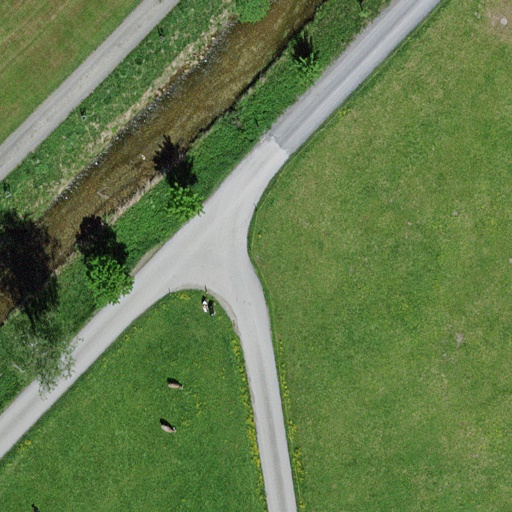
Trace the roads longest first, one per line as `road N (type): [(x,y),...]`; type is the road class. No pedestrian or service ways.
road 1 (track): [(234,203),(0,439)]
road 2 (track): [(234,203),(295,511)]
road 3 (track): [(432,0),(234,203)]
road 4 (track): [(0,145),(144,0)]
